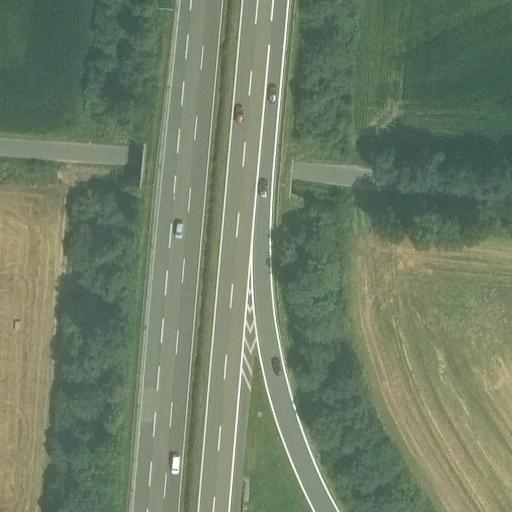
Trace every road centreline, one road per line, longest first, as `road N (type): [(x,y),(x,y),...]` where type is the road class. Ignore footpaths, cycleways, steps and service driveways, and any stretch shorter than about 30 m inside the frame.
road 1 (motorway): [(205,0),(159,511)]
road 2 (unclassified): [(0,150),(511,194)]
road 3 (motorway): [(328,511),(280,395),(270,344),(252,72)]
road 4 (motorway): [(215,511),(252,72)]
